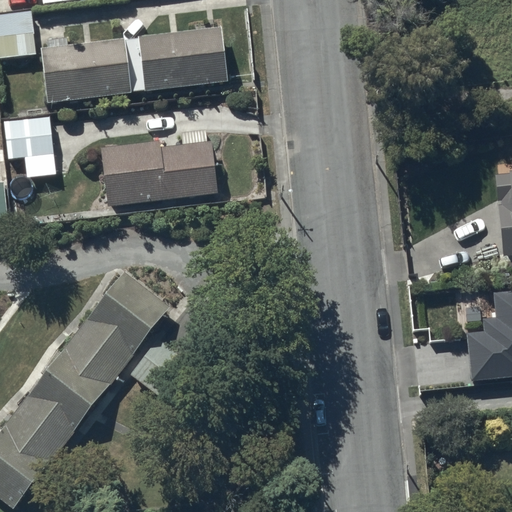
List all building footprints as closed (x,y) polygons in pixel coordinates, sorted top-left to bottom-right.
[(26,10),(0,11),(0,60),(35,58),(32,17),(27,17),(26,10)] [(222,27),(140,36),(146,90),(228,82),(222,27)] [(127,36),(43,46),(50,100),(134,90),(127,36)] [(59,178),(54,118),(7,121),(10,163),(27,162),(29,181),(59,178)] [(159,140),(101,146),(107,207),(218,195),(212,141),(160,146),(159,140)] [(6,181),(0,181),(0,223),(9,223),(6,181)] [(511,182),(495,184),(502,265),(511,264),(511,182)] [(5,433),(0,440),(0,506),(7,511),(19,511),(50,474),(74,445),(91,425),(110,395),(133,365),(152,348),(169,314),(125,283),(107,313),(64,358),(47,389),(5,433)] [(194,375),(157,349),(132,384),(168,410),(194,375)]
